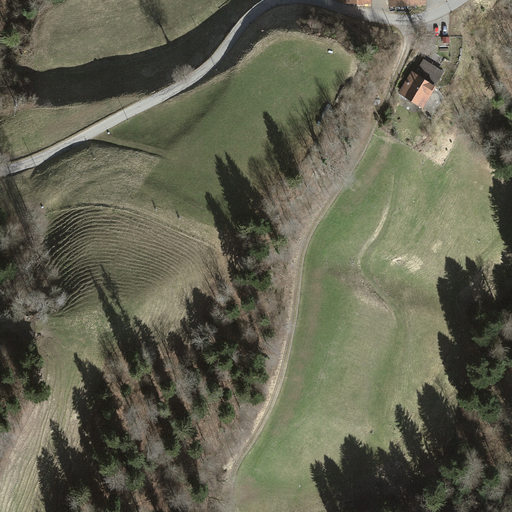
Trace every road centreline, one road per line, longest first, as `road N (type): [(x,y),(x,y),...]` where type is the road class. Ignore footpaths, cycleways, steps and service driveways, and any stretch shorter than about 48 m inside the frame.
road 1 (track): [(229,511),(238,462),(279,386),(317,226),(356,167),(421,20)]
road 2 (unclassified): [(0,171),(208,71),(256,11),(299,0)]
road 3 (unclassified): [(313,0),(399,20),(441,15),(465,0)]
